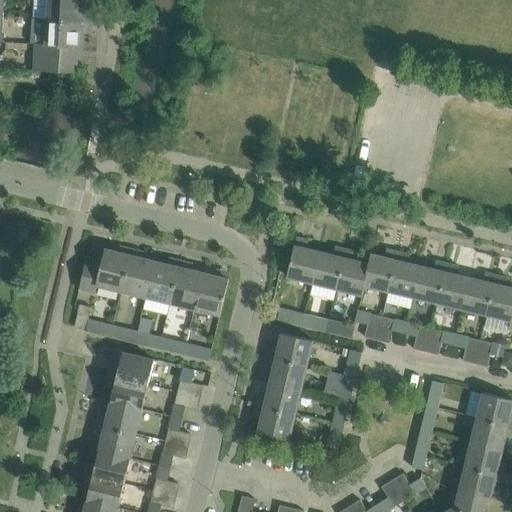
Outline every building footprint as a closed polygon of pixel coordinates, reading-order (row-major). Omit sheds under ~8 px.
[(86,9),(86,0),(48,0),(48,19),(93,22),(94,10),(86,9)] [(92,34),(93,22),(48,19),(46,44),(79,46),(78,47),(83,47),(84,33),(92,34)] [(46,44),(36,43),(34,70),(77,72),(78,47),(79,46),(46,44)] [(313,282),(320,251),(307,248),(309,240),(297,237),(287,276),(313,282)] [(337,288),(347,249),(335,246),(333,254),(320,251),(313,282),(337,288)] [(122,291),(131,254),(105,248),(102,264),(86,260),(80,289),(96,292),(98,285),(122,291)] [(364,284),(369,263),(356,260),(358,252),(347,249),(337,288),(363,294),(365,285),(364,284)] [(389,290),(399,251),(387,249),(385,256),(371,253),(369,263),(364,284),(365,285),(389,290)] [(414,296),(421,265),(408,262),(410,254),(399,251),(389,290),(414,296)] [(146,297),(155,260),(131,254),(122,291),(146,297)] [(171,302),(180,266),(155,260),(146,297),(171,302)] [(438,302),(448,263),(436,260),(434,268),(421,265),(414,296),(438,302)] [(462,308),(470,277),(457,274),(459,266),(448,263),(438,302),(462,308)] [(195,308),(204,272),(180,266),(171,302),(195,308)] [(195,308),(221,315),(229,278),(204,272),(195,308)] [(487,315),(497,275),(485,272),(483,280),(470,277),(462,308),(487,315)] [(511,320),(509,328),(511,328),(511,286),(506,286),(508,278),(497,275),(487,315),(511,320)] [(92,307),(80,304),(74,327),(99,333),(101,322),(89,319),(92,307)] [(280,308),(278,318),(290,322),(293,311),(280,308)] [(377,340),(383,316),(358,310),(355,321),(368,324),(365,336),(377,340)] [(405,333),(407,322),(383,316),(377,340),(389,342),(392,330),(405,333)] [(317,317),(314,327),(327,330),(329,320),(317,317)] [(329,320),(327,330),(340,334),(342,323),(329,320)] [(427,351),(432,328),(407,322),(405,333),(417,336),(414,348),(427,351)] [(138,331),(125,328),(123,339),(135,342),(138,331)] [(454,345),(456,334),(432,328),(427,351),(438,354),(441,342),(454,345)] [(151,334),(138,331),(135,342),(148,345),(151,334)] [(313,339),(302,337),(282,332),(279,346),(271,344),(268,356),(307,365),(313,339)] [(475,363),(481,340),(456,334),(454,345),(466,348),(463,360),(475,363)] [(187,343),(174,340),(172,351),(184,354),(187,343)] [(505,346),(486,341),(481,340),(475,363),(487,366),(490,353),(503,356),(505,346)] [(212,349),(200,346),(187,343),(184,354),(209,360),(212,349)] [(112,363),(109,375),(149,384),(150,378),(155,359),(138,355),(115,349),(113,358),(112,363)] [(351,350),(348,362),(359,365),(359,362),(362,352),(351,350)] [(301,389),(307,365),(268,356),(265,367),(273,369),(270,382),(301,389)] [(181,379),(191,382),(194,369),(184,367),(181,379)] [(143,409),(149,384),(109,375),(106,386),(114,388),(111,401),(143,409)] [(442,395),(445,383),(433,380),(430,392),(442,395)] [(296,414),(301,389),(270,382),(267,395),(259,393),(256,405),(296,414)] [(342,386),(339,399),(350,401),(353,389),(342,386)] [(172,416),(183,418),(185,406),(197,409),(199,397),(178,391),(172,416)] [(511,411),(511,398),(495,395),(483,392),(477,417),(511,425),(511,413),(511,411)] [(339,399),(336,411),(347,414),(350,401),(339,399)] [(137,433),(143,409),(111,401),(108,414),(100,412),(97,424),(137,433)] [(290,439),(296,414),(256,405),(254,416),(261,418),(258,432),(290,439)] [(179,431),(183,418),(172,416),(166,440),(187,445),(190,433),(179,431)] [(433,432),(436,419),(424,416),(421,429),(433,432)] [(511,437),(511,425),(477,417),(471,441),(503,449),(506,436),(511,437)] [(131,458),(137,433),(97,424),(94,435),(102,437),(99,450),(131,458)] [(430,444),(433,432),(421,429),(418,441),(430,444)] [(330,435),(327,447),(338,449),(341,438),(341,437),(330,435)] [(184,458),(187,445),(166,440),(160,465),(171,468),(174,455),(184,458)] [(500,462),(503,449),(471,441),(465,466),(505,475),(507,464),(500,462)] [(336,461),(338,449),(327,447),(325,459),(336,461)] [(125,483),(131,458),(99,450),(96,463),(88,462),(85,473),(125,483)] [(424,469),(427,457),(415,454),(412,466),(424,469)] [(176,495),(179,483),(167,480),(171,468),(160,465),(154,489),(176,495)] [(502,487),(505,475),(465,466),(459,491),(485,498),(491,499),(494,485),(502,487)] [(119,507),(125,483),(85,473),(83,485),(90,487),(87,500),(119,507)] [(420,478),(409,484),(403,474),(393,480),(405,500),(426,487),(420,478)] [(395,506),(405,500),(393,480),(383,486),(389,497),(378,504),(382,511),(385,511),(395,507),(395,506)] [(148,511),(160,511),(162,504),(173,507),(176,495),(154,489),(148,511)] [(482,511),(485,498),(459,491),(456,504),(460,511),(482,511)] [(256,511),(253,511),(256,499),(243,495),(238,511),(256,511)] [(382,511),(378,504),(367,510),(360,499),(349,506),(353,511),(382,511)] [(117,511),(119,507),(87,500),(84,511),(82,511),(76,511),(75,511),(117,511)]
